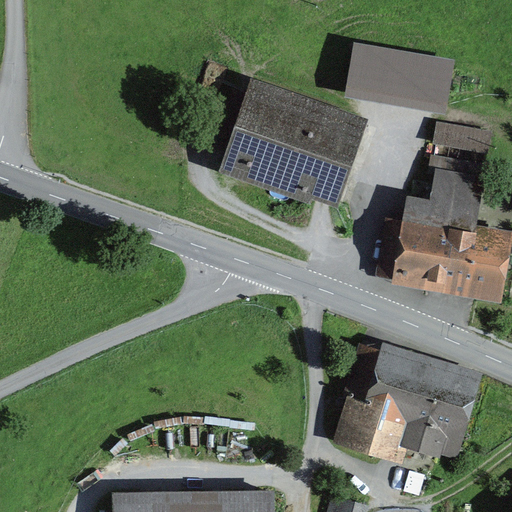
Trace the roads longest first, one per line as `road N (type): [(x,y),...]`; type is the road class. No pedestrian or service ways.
road 1 (secondary): [(511,364),(444,333),(0,179)]
road 2 (track): [(0,145),(14,81),(12,0)]
